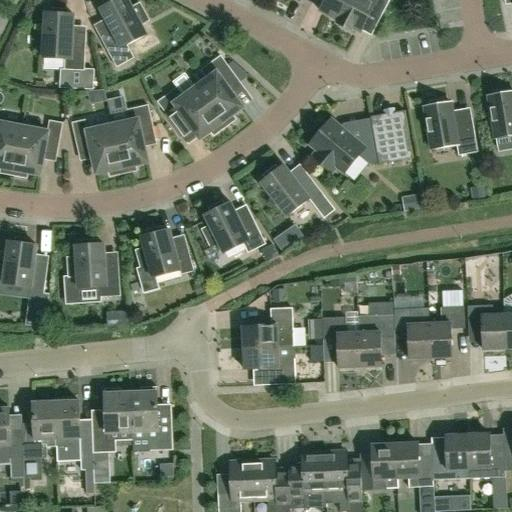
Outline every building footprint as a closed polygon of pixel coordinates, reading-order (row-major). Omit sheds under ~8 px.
[(108,0),(105,2),(107,6),(100,10),(108,25),(97,31),(117,68),(134,58),(127,46),(147,35),(142,25),(149,21),(140,4),(133,8),(128,0),(108,0)] [(352,0),(326,0),(321,12),(340,22),(338,26),(339,26),(352,0)] [(378,24),(391,0),(352,0),(339,26),(351,32),(352,29),(360,33),(368,19),(378,24)] [(67,15),(67,10),(53,10),(53,14),(45,14),(43,58),(65,59),(65,70),(85,71),(86,34),(74,33),(75,15),(67,15)] [(225,128),(235,120),(232,116),(243,108),(230,90),(240,83),(228,66),(221,56),(201,71),(208,80),(196,88),(225,128)] [(228,66),(240,83),(249,76),(235,63),(234,62),(228,66)] [(85,91),(96,90),(95,79),(84,80),(85,91)] [(177,88),(158,103),(189,145),(211,132),(214,135),(224,128),(195,89),(184,97),(177,88)] [(511,92),(509,93),(508,89),(494,91),(495,96),(488,97),(496,139),(511,136),(511,92)] [(445,104),(444,100),(430,102),(431,107),(424,108),(432,150),(457,146),(459,156),(478,153),(471,115),(454,118),(451,103),(445,104)] [(128,122),(113,126),(124,174),(137,171),(135,166),(148,163),(143,141),(156,139),(150,113),(148,106),(141,107),(126,111),(128,122)] [(393,113),(390,110),(387,114),(386,115),(371,117),(371,120),(359,122),(362,138),(354,140),(351,137),(349,129),(343,130),(331,121),(311,145),(318,151),(313,157),(332,173),(337,167),(344,173),(359,156),(369,165),(379,163),(379,165),(413,159),(405,111),(394,113),(393,113)] [(88,131),(86,120),(72,123),(80,155),(92,153),(97,174),(109,171),(111,176),(124,174),(113,126),(88,131)] [(57,156),(63,124),(50,121),(48,132),(23,127),(14,176),(27,178),(28,173),(41,175),(45,153),(57,156)] [(14,176),(23,127),(0,123),(0,167),(2,168),(1,173),(14,176)] [(294,178),(284,166),(279,171),(276,167),(264,176),(267,180),(261,184),(287,217),(309,199),(324,219),(335,210),(304,170),(294,178)] [(405,213),(407,212),(424,209),(421,195),(402,198),(405,213)] [(225,206),(223,202),(209,209),(212,213),(205,216),(210,226),(203,230),(211,247),(218,243),(224,254),(244,244),(248,253),(266,245),(249,211),(238,217),(231,203),(225,206)] [(163,232),(162,228),(148,231),(149,236),(142,238),(145,249),(137,251),(142,269),(150,267),(153,278),(180,271),(181,275),(194,271),(186,241),(174,245),(170,230),(163,232)] [(274,241),(283,254),(294,246),(285,234),(274,241)] [(30,245),(31,241),(17,239),(16,243),(9,242),(7,254),(0,252),(0,271),(5,272),(3,284),(31,288),(31,292),(43,294),(44,294),(48,263),(36,261),(38,246),(30,245)] [(97,245),(97,240),(82,241),(83,246),(75,247),(76,258),(68,259),(69,277),(77,277),(78,288),(100,287),(101,298),(121,296),(118,259),(106,259),(105,245),(97,245)] [(401,274),(400,266),(392,267),(392,275),(401,274)] [(356,277),(339,278),(339,279),(330,279),(330,288),(341,287),(341,286),(357,285),(356,277)] [(208,293),(204,283),(194,286),(198,296),(208,293)] [(43,294),(31,292),(30,301),(42,303),(43,294)] [(493,315),(493,306),(468,307),(469,325),(483,324),(484,351),(506,350),(504,315),(493,315)] [(431,359),(453,358),(452,330),(465,329),(464,307),(442,308),(442,324),(430,324),(431,359)] [(279,347),(294,346),(293,309),(271,309),(272,326),(243,327),(244,349),(279,347)] [(417,325),(417,309),(394,310),(395,316),(395,332),(408,331),(410,360),(431,359),(430,324),(417,325)] [(108,328),(128,327),(126,311),(106,312),(108,328)] [(361,368),(382,367),(382,349),(396,348),(395,332),(395,316),(369,317),(370,333),(359,333),(361,368)] [(347,334),(346,318),(323,319),(324,341),(338,340),(339,369),(361,368),(359,333),(347,334)] [(311,346),(312,362),(324,362),(324,361),(324,345),(311,346)] [(295,359),(294,346),(279,347),(244,349),(245,370),(273,369),(274,385),(296,384),(295,359)] [(131,394),(133,439),(150,439),(150,452),(173,451),(172,407),(158,408),(157,387),(141,387),(141,394),(131,394)] [(132,439),(133,439),(131,394),(121,394),(121,388),(105,389),(106,428),(92,428),(93,454),(117,453),(116,440),(132,439)] [(57,448),(72,447),(72,439),(81,439),(79,401),(55,402),(57,440),(56,440),(57,448)] [(24,479),(40,479),(39,459),(47,458),(47,440),(56,440),(57,440),(55,402),(33,403),(35,446),(23,447),(24,478),(24,479)] [(24,478),(23,447),(19,447),(19,444),(11,445),(10,409),(0,408),(0,464),(11,465),(12,479),(24,478)] [(468,435),(470,479),(481,479),(499,478),(499,486),(506,486),(506,478),(505,472),(505,460),(491,461),(490,434),(468,435)] [(434,481),(470,479),(468,435),(446,436),(447,467),(433,468),(434,474),(434,481)] [(82,471),(94,470),(93,442),(81,443),(82,471)] [(420,475),(418,443),(396,444),(398,479),(409,479),(409,488),(434,487),(434,481),(434,474),(420,475)] [(361,459),(361,472),(362,483),(362,490),(387,489),(398,489),(398,479),(396,444),(372,445),(373,452),(360,452),(361,459)] [(361,459),(347,460),(347,452),(324,453),(326,492),(339,491),(340,507),(340,511),(363,511),(362,490),(362,483),(361,472),(361,459)] [(289,468),(290,486),(290,492),(291,509),(314,508),(327,508),(326,492),(324,453),(302,454),(302,461),(289,462),(289,468)] [(277,492),(275,461),(253,462),(254,501),(268,500),(268,511),(291,511),(291,509),(290,492),(277,492)] [(174,475),(174,462),(161,463),(161,476),(174,475)] [(219,511),(241,511),(241,501),(254,501),(253,462),(230,463),(232,494),(218,495),(219,511)] [(436,499),(437,510),(450,509),(450,498),(436,499)]
